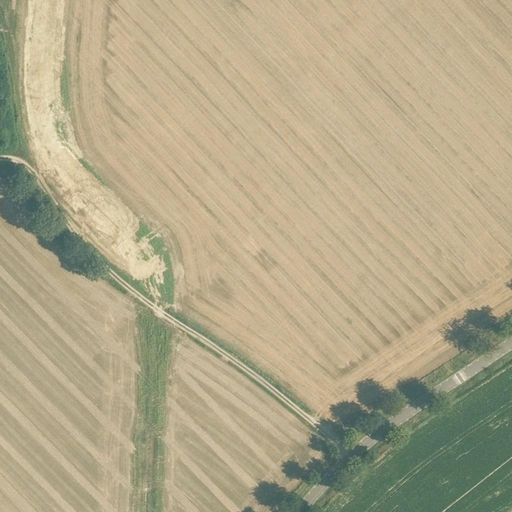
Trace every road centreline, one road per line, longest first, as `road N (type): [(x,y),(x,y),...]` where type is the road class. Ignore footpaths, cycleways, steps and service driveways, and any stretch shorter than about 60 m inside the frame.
road 1 (track): [(0,158),(31,167),(63,222),(120,283),(245,367),(350,457)]
road 2 (tertiary): [(300,511),(350,457),(511,343)]
